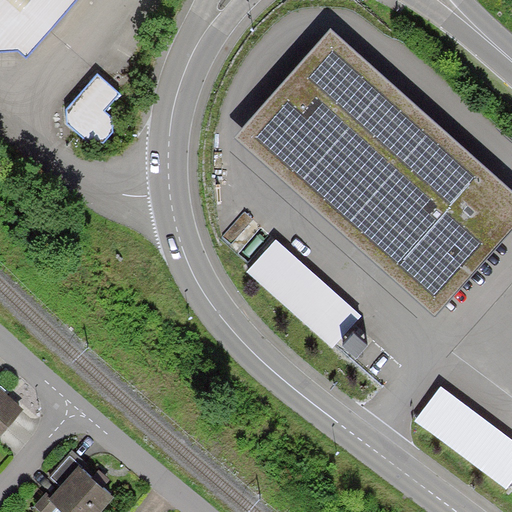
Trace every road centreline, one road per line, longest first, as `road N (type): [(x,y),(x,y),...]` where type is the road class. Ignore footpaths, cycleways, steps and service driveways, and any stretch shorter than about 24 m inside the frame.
road 1 (tertiary): [(222,0),(192,47),(168,146),(178,239),(199,288),(275,371),(458,511)]
road 2 (residential): [(198,511),(74,406)]
